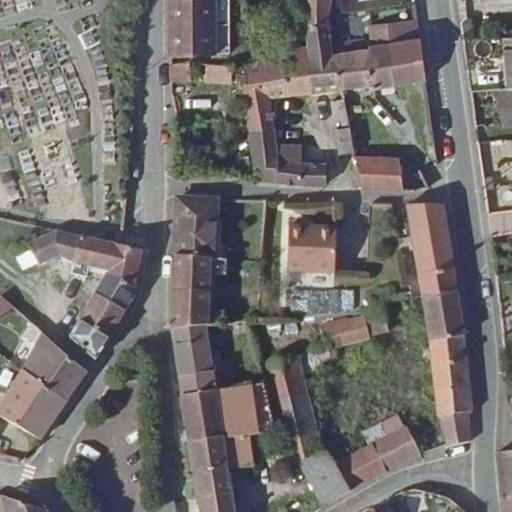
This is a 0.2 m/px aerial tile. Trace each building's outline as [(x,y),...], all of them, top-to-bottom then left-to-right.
[(232,0),(181,0),(171,1),(171,34),(234,27),(232,0)] [(302,0),(305,30),(329,25),(330,0),(302,0)] [(370,12),(375,49),(422,43),(417,7),(370,12)] [(309,60),(313,96),(344,94),(344,55),(342,55),(338,56),(329,25),(305,30),(308,51),(309,60)] [(172,63),(236,56),(234,27),(171,34),(172,63)] [(251,33),(239,36),(240,47),(253,46),(251,33)] [(344,55),(344,94),(373,92),(375,97),(429,87),(422,45),(371,52),(369,43),(343,46),(340,47),(342,55),(344,55)] [(241,56),(254,55),(253,46),(240,47),(241,56)] [(308,51),(279,54),(281,64),(284,63),(284,64),(309,60),(308,51)] [(313,96),(309,60),(284,64),(288,99),(313,96)] [(288,99),(284,64),(284,63),(281,64),(256,67),(243,69),(247,102),(272,100),(288,99)] [(172,89),(190,88),(190,71),(172,73),(172,89)] [(511,122),(511,90),(511,91),(502,92),(507,123),(511,122)] [(247,102),(251,134),(276,130),(272,100),(247,102)] [(350,126),(346,107),(335,108),(338,128),(350,126)] [(276,130),(251,134),(257,185),(305,189),(304,165),(280,164),(278,150),(276,130)] [(338,135),(341,159),(355,156),(351,134),(338,135)] [(280,164),(304,165),(305,148),(278,150),(280,164)] [(402,161),(355,161),(360,192),(403,194),(402,161)] [(331,168),(304,165),(305,189),(328,191),(330,177),(331,168)] [(495,194),(493,182),(483,183),(485,196),(495,194)] [(217,263),(217,205),(176,203),(175,236),(175,261),(215,263),(217,263)] [(451,257),(443,211),(409,210),(421,295),(423,304),(457,297),(451,257)] [(291,275),(337,276),(338,233),(292,231),(291,275)] [(72,268),(78,243),(54,238),(50,243),(55,262),(63,265),(72,268)] [(25,252),(32,267),(33,272),(55,262),(50,243),(25,252)] [(120,252),(78,243),(72,268),(69,278),(84,281),(88,271),(95,273),(105,275),(134,295),(144,258),(120,252)] [(32,267),(25,252),(16,255),(19,273),(32,267)] [(207,330),(215,263),(175,261),(174,303),(173,337),(207,331),(207,330)] [(134,295),(105,275),(93,297),(125,318),(131,309),(138,298),(134,295)] [(17,294),(12,284),(2,289),(6,301),(17,294)] [(351,316),(352,297),(294,294),(293,313),(351,316)] [(79,325),(109,345),(117,331),(125,318),(93,297),(79,325)] [(423,304),(440,423),(447,454),(471,444),(472,418),(477,416),(457,297),(423,304)] [(69,342),(96,364),(102,354),(109,345),(79,325),(69,342)] [(220,395),(207,331),(173,337),(178,371),(182,401),(220,395)] [(23,373),(67,403),(76,390),(86,377),(33,334),(28,341),(37,348),(23,373)] [(337,366),(334,356),(332,348),(320,352),(325,369),(337,366)] [(325,369),(320,352),(309,356),(313,372),(325,369)] [(294,362),(304,382),(315,380),(313,372),(309,356),(294,362)] [(270,387),(280,433),(287,469),(295,467),(320,459),(324,458),(304,382),(294,362),(267,372),(270,387)] [(0,413),(0,420),(38,443),(52,423),(67,403),(23,373),(0,413)] [(270,387),(220,395),(225,441),(252,437),(280,433),(270,387)] [(232,500),(229,474),(257,469),(252,437),(225,441),(220,395),(182,401),(190,458),(198,506),(232,500)] [(408,432),(337,469),(350,497),(419,461),(408,432)] [(500,477),(502,501),(511,500),(511,455),(498,457),(500,477)] [(320,459),(295,467),(308,484),(330,472),(320,459)] [(327,510),(348,498),(330,472),(308,484),(327,510)] [(232,511),(232,500),(198,506),(198,511),(232,511)] [(511,511),(511,500),(502,501),(504,511),(511,511)]
